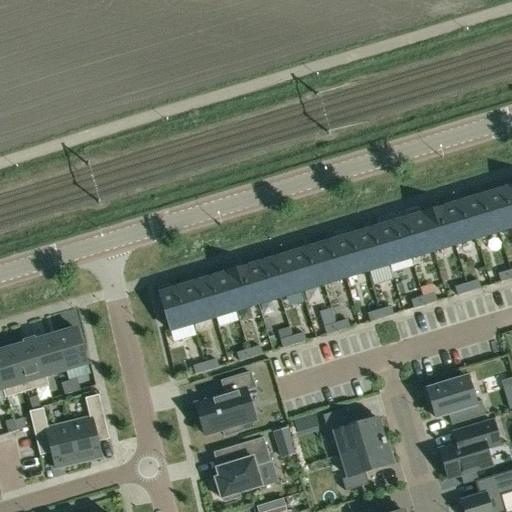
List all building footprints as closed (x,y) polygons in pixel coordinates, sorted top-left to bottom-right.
[(511,199),(509,188),(487,195),(498,232),(511,227),(511,199)] [(487,195),(465,202),(476,239),(498,232),(487,195)] [(465,202),(443,208),(454,245),(476,239),(465,202)] [(443,208),(421,214),(421,215),(433,252),(454,245),(443,208)] [(421,215),(399,221),(411,258),(433,252),(421,215)] [(399,221),(378,228),(389,265),(411,258),(399,221)] [(378,228),(356,235),(367,272),(389,265),(378,228)] [(356,235),(334,241),(345,278),(367,272),(356,235)] [(334,241),(312,248),(323,285),(345,278),(334,241)] [(312,248),(290,254),(302,291),(323,285),(312,248)] [(290,254),(269,261),(280,298),(302,291),(290,254)] [(269,261),(247,268),(258,305),(280,298),(269,261)] [(247,267),(225,274),(236,311),(258,305),(247,268),(247,267)] [(511,278),(510,271),(498,275),(500,282),(511,278)] [(225,274),(203,281),(214,318),(236,311),(225,274)] [(203,281),(181,287),(193,324),(214,318),(203,281)] [(374,281),(358,286),(367,314),(383,309),(374,281)] [(466,284),(468,292),(480,288),(478,281),(466,284)] [(457,296),(468,292),(466,284),(455,288),(457,296)] [(181,287),(159,294),(170,331),(193,324),(181,287)] [(425,305),(437,302),(434,294),(422,298),(425,305)] [(422,298),(411,301),(413,309),(425,305),(422,298)] [(393,315),(391,307),(379,311),(381,318),(393,315)] [(367,314),(370,322),(381,318),(379,311),(367,314)] [(338,332),(349,328),(347,320),(335,324),(338,332)] [(338,332),(335,324),(324,327),(326,335),(338,332)] [(76,330),(55,336),(65,370),(87,364),(76,330)] [(294,345),(305,341),(303,333),(292,337),(294,345)] [(34,340),(33,340),(47,386),(48,385),(45,376),(65,370),(55,336),(35,342),(34,340)] [(280,341),(282,348),(294,345),(292,337),(280,341)] [(13,349),(27,392),(47,386),(33,340),(23,343),(24,345),(13,349)] [(248,350),(250,358),(262,354),(260,347),(248,350)] [(0,378),(6,398),(27,392),(13,349),(0,352),(0,378)] [(248,350),(236,354),(239,361),(250,358),(248,350)] [(207,371),(218,368),(216,360),(204,363),(207,371)] [(195,375),(207,371),(204,363),(193,367),(195,375)] [(195,405),(204,436),(222,430),(224,437),(242,431),(240,425),(254,420),(245,391),(254,388),(250,373),(221,382),(225,395),(195,405)] [(481,402),(475,403),(468,378),(427,390),(435,418),(448,414),(451,425),(485,415),(481,402)] [(76,379),(69,381),(72,393),(80,390),(76,379)] [(72,393),(69,381),(61,384),(64,395),(72,393)] [(37,396),(28,399),(32,410),(40,408),(37,396)] [(67,424),(77,464),(100,458),(96,443),(108,440),(97,396),(83,399),(88,419),(67,424)] [(54,469),(77,464),(67,424),(46,429),(42,409),(28,412),(39,456),(50,454),(54,469)] [(335,432),(341,455),(384,442),(378,419),(350,427),(345,409),(322,415),(328,434),(335,432)] [(25,429),(22,419),(14,422),(17,431),(25,429)] [(16,431),(12,420),(5,422),(8,434),(16,431)] [(500,444),(493,421),(453,434),(456,446),(439,451),(447,479),(491,465),(486,448),(500,444)] [(283,456),(294,453),(287,428),(275,431),(283,456)] [(224,502),(240,498),(239,494),(261,487),(255,467),(270,463),(263,438),(232,447),(237,463),(216,469),(219,478),(215,479),(216,483),(212,484),(216,496),(220,495),(221,499),(223,498),(224,502)] [(391,465),(384,442),(341,455),(348,477),(341,479),(345,491),(368,484),(364,473),(391,465)] [(460,501),(463,511),(505,511),(501,496),(511,492),(511,470),(474,482),(478,495),(460,501)]
